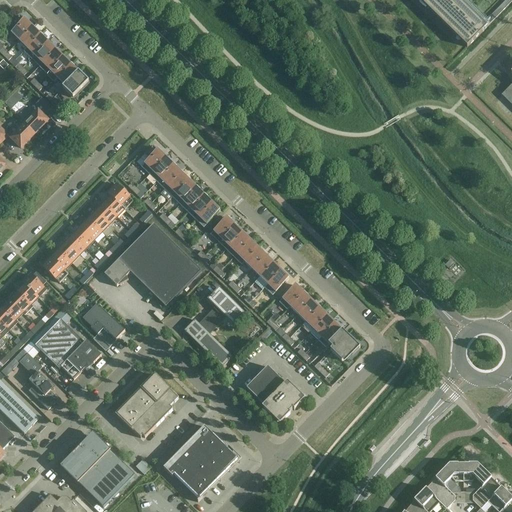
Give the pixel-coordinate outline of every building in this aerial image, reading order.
[(431,13),(443,0),(419,0),(419,1),(431,13)] [(463,3),(459,0),(443,0),(431,13),(443,24),(463,3)] [(463,3),(443,24),(455,36),(475,15),(463,3)] [(475,15),(455,36),(467,48),(487,27),(475,15)] [(16,29),(11,34),(19,42),(32,28),(20,16),(12,25),(16,29)] [(32,28),(19,42),(27,49),(40,36),(32,28)] [(31,60),(34,57),(48,43),(40,36),(27,49),(24,52),(31,60)] [(48,43),(34,57),(42,64),(55,51),(48,43)] [(47,75),(50,72),(63,58),(55,51),(42,64),(39,67),(47,75)] [(63,58),(50,72),(47,75),(54,82),(57,80),(71,66),(63,58)] [(0,66),(4,71),(8,66),(3,61),(0,63),(0,66)] [(19,64),(15,68),(19,72),(23,68),(19,64)] [(63,89),(71,81),(79,73),(71,66),(57,80),(65,87),(63,89)] [(19,72),(23,77),(27,73),(23,68),(19,72)] [(71,81),(79,90),(87,82),(79,73),(71,81)] [(511,74),(511,75),(511,84),(501,96),(502,96),(505,93),(511,99),(511,74)] [(63,89),(71,98),(79,90),(71,81),(63,89)] [(46,98),(50,103),(54,99),(49,94),(46,98)] [(34,107),(35,109),(21,122),(34,135),(48,121),(45,119),(53,110),(42,99),(34,107)] [(8,136),(21,149),(34,135),(21,122),(15,129),(13,127),(6,134),(8,136)] [(165,159),(157,151),(153,147),(145,155),(149,159),(141,167),(149,175),(165,159)] [(173,166),(165,159),(149,175),(157,183),(173,166)] [(173,166),(157,183),(165,190),(181,174),(173,166)] [(172,198),(175,195),(188,181),(181,174),(165,190),(172,198)] [(188,181),(175,195),(172,198),(180,205),(183,203),(196,189),(188,181)] [(132,192),(136,188),(132,184),(128,188),(132,192)] [(125,211),(133,202),(116,185),(108,194),(111,197),(125,210),(124,210),(125,211)] [(137,196),(141,192),(136,188),(132,192),(137,196)] [(196,189),(183,203),(180,205),(188,213),(204,196),(196,189)] [(195,221),(212,204),(204,196),(188,213),(195,221)] [(111,197),(104,205),(117,218),(124,210),(125,210),(111,197)] [(147,199),(144,203),(148,207),(152,203),(147,199)] [(152,212),(156,208),(152,203),(148,207),(152,212)] [(203,228),(220,212),(212,204),(195,221),(203,228)] [(117,218),(104,205),(96,213),(109,226),(117,218)] [(96,213),(89,220),(102,233),(109,226),(96,213)] [(163,222),(167,218),(163,214),(159,218),(163,222)] [(167,218),(163,222),(168,227),(172,223),(167,218)] [(210,235),(218,243),(234,226),(226,218),(210,235)] [(94,241),(102,233),(89,220),(81,228),(94,241)] [(130,274),(142,285),(178,249),(154,225),(104,276),(117,288),(120,284),(121,285),(129,281),(127,277),(130,274)] [(138,228),(135,225),(130,231),(133,234),(138,228)] [(242,234),(234,226),(218,243),(226,250),(242,234)] [(81,228),(74,236),(87,249),(94,241),(81,228)] [(178,229),(174,233),(179,238),(183,234),(178,229)] [(133,234),(130,231),(125,236),(128,239),(133,234)] [(183,234),(179,238),(183,242),(187,238),(183,234)] [(242,234),(226,250),(233,258),(250,241),(242,234)] [(87,249),(74,236),(66,243),(79,256),(87,249)] [(120,241),(115,246),(118,249),(123,244),(120,241)] [(241,266),(244,263),(257,249),(250,241),(233,258),(241,266)] [(66,243),(58,251),(72,264),(79,256),(66,243)] [(113,255),(118,249),(115,246),(109,251),(113,255)] [(178,249),(142,285),(154,297),(155,296),(158,299),(156,301),(161,309),(164,307),(166,309),(201,272),(178,249)] [(244,263),(252,270),(265,257),(257,249),(244,263)] [(58,251),(51,259),(64,272),(72,264),(58,251)] [(197,256),(201,260),(205,256),(201,252),(197,256)] [(105,256),(100,261),(103,265),(108,259),(105,256)] [(201,260),(206,264),(210,260),(205,256),(201,260)] [(259,278),(273,264),(265,257),(252,270),(259,278)] [(68,275),(64,272),(51,259),(43,267),(60,284),(68,275)] [(103,265),(100,261),(94,267),(98,270),(103,265)] [(453,265),(450,261),(445,266),(449,269),(453,265)] [(259,278),(267,285),(281,272),(273,264),(259,278)] [(216,267),(213,271),(217,275),(221,271),(216,267)] [(90,271),(84,277),(88,280),(93,275),(90,271)] [(217,275),(221,279),(225,275),(221,271),(217,275)] [(264,288),(272,296),(289,280),(281,272),(267,285),(264,288)] [(32,277),(31,276),(23,284),(25,286),(38,298),(45,291),(46,291),(42,287),(46,283),(36,273),(32,277)] [(88,280),(84,277),(79,282),(82,285),(88,280)] [(232,282),(228,286),(232,290),(236,286),(232,282)] [(30,306),(31,306),(38,298),(25,286),(17,293),(30,306)] [(87,286),(82,291),(89,298),(95,293),(87,286)] [(237,294),(240,290),(236,286),(232,290),(237,294)] [(295,286),(279,303),(287,311),(290,308),(303,294),(295,286)] [(195,321),(184,332),(222,369),(233,358),(209,335),(220,323),(218,322),(227,313),(237,324),(245,315),(219,290),(208,300),(216,308),(214,309),(214,310),(212,312),(214,313),(201,327),(195,321)] [(31,306),(30,306),(17,293),(10,301),(23,314),(25,316),(25,315),(32,308),(33,308),(31,306)] [(290,308),(298,315),(311,302),(303,294),(290,308)] [(247,297),(243,301),(248,305),(252,301),(247,297)] [(23,314),(10,301),(2,309),(15,322),(16,321),(23,314)] [(248,305),(252,309),(256,306),(252,301),(248,305)] [(319,309),(311,302),(298,315),(305,323),(319,309)] [(83,319),(92,328),(91,330),(97,336),(93,340),(106,352),(125,332),(97,305),(83,319)] [(59,309),(56,306),(51,311),(54,314),(59,309)] [(0,310),(0,321),(9,331),(17,323),(17,324),(17,323),(16,321),(15,322),(2,309),(0,310)] [(319,309),(305,323),(303,326),(310,333),(327,317),(319,309)] [(54,314),(51,311),(46,317),(49,320),(54,314)] [(310,333),(318,341),(334,324),(327,317),(310,333)] [(266,323),(270,328),(274,324),(270,319),(266,323)] [(84,344),(61,320),(35,347),(40,352),(59,370),(61,369),(74,381),(85,369),(87,371),(89,369),(101,357),(86,342),(84,344)] [(0,336),(2,339),(9,331),(0,321),(0,336)] [(44,324),(41,321),(36,327),(39,330),(44,324)] [(270,328),(275,332),(279,328),(274,324),(270,328)] [(326,348),(328,346),(342,332),(334,324),(318,341),(326,348)] [(36,327),(31,332),(34,335),(39,330),(36,327)] [(328,346),(332,349),(330,351),(341,362),(357,347),(342,332),(328,346)] [(285,334),(282,338),(286,343),(290,339),(285,334)] [(29,340),(26,337),(21,342),(24,345),(29,340)] [(286,343),(290,347),(294,343),(290,339),(286,343)] [(21,342),(15,347),(19,351),(24,345),(21,342)] [(28,355),(33,360),(40,352),(35,347),(28,355)] [(297,354),(301,358),(305,354),(301,350),(297,354)] [(14,355),(11,352),(6,357),(9,361),(14,355)] [(301,358),(306,362),(309,358),(305,354),(301,358)] [(48,411),(56,403),(54,401),(57,398),(50,392),(54,388),(37,373),(42,368),(28,355),(19,363),(33,377),(29,381),(34,387),(29,392),(48,411)] [(0,363),(4,366),(9,361),(6,357),(0,363)] [(315,367),(326,379),(330,375),(318,363),(315,367)] [(246,389),(264,406),(262,408),(280,426),(290,415),(289,413),(293,410),(294,411),(305,400),(287,383),(285,385),(268,367),(246,389)] [(170,408),(179,399),(155,376),(117,415),(141,439),(143,437),(145,439),(173,410),(170,408)] [(0,411),(24,435),(38,420),(0,382),(0,411)] [(0,450),(1,452),(2,452),(9,444),(11,446),(16,441),(14,439),(15,438),(0,423),(0,450)] [(204,427),(163,469),(172,478),(174,475),(198,499),(237,459),(204,427)] [(119,492),(135,476),(92,435),(76,451),(85,459),(119,492)] [(119,492),(85,459),(76,451),(61,467),(103,509),(119,492)] [(488,503),(487,503),(501,489),(477,465),(463,466),(463,483),(464,483),(464,482),(472,482),(475,479),(483,486),(472,497),(473,502),(480,510),(481,510),(488,503)] [(449,466),(426,490),(440,503),(439,504),(446,510),(447,510),(454,502),(454,497),(444,487),(451,479),(455,482),(463,482),(463,483),(463,466),(449,466)] [(511,511),(511,499),(501,489),(487,503),(488,503),(496,511),(511,511)] [(431,511),(439,504),(440,503),(426,490),(414,502),(405,511),(431,511)] [(60,500),(57,503),(51,497),(36,511),(82,511),(73,502),(71,504),(67,500),(60,500)]
